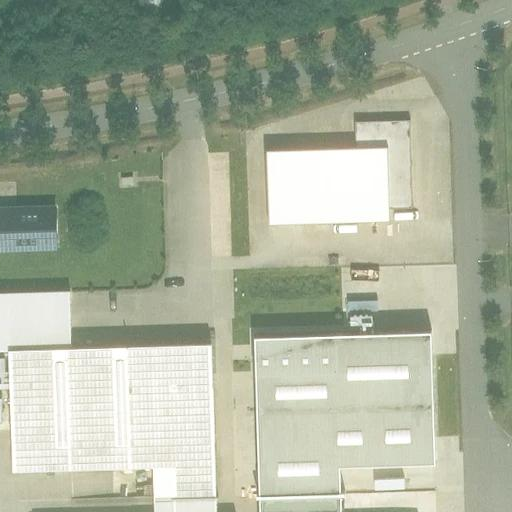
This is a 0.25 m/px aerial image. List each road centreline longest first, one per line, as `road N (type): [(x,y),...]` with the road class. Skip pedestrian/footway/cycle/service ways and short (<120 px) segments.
road 1 (residential): [(0,133),(188,101),(463,25)]
road 2 (residential): [(463,25),(476,419),(503,493)]
